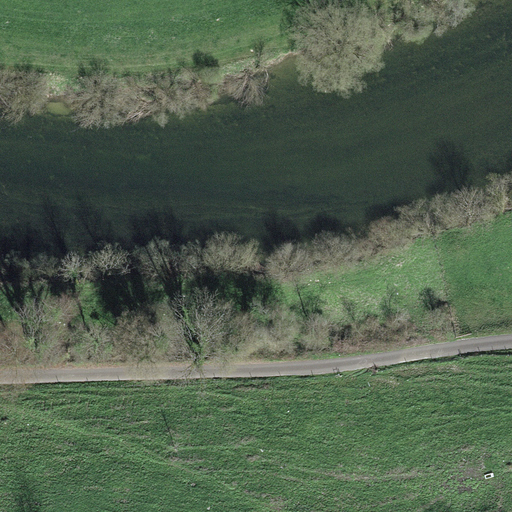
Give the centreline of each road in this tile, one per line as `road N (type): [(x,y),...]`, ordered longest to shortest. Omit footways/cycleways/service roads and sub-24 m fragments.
road 1 (unclassified): [(0,373),(288,366),(511,341)]
road 2 (track): [(0,410),(279,511)]
